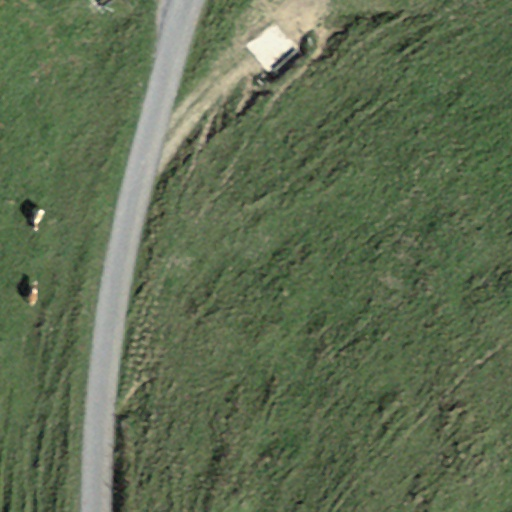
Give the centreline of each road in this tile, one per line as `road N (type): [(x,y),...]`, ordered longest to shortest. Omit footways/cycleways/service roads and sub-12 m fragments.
road 1 (track): [(173,0),(94,315),(81,511)]
road 2 (track): [(125,188),(205,91),(322,0)]
